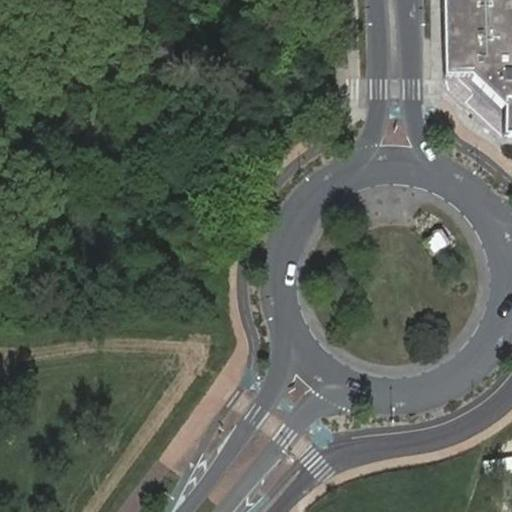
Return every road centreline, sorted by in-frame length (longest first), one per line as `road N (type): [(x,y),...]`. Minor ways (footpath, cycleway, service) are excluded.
road 1 (secondary): [(285,319),(283,364),(269,395),(185,511)]
road 2 (secondary): [(362,389),(401,393),(440,383),(472,361),(496,330),(507,292)]
road 3 (secondary): [(224,511),(301,420),(362,389)]
road 4 (tertiary): [(448,178),(413,113),(405,0)]
road 5 (tertiary): [(374,0),(377,112),(365,145),(340,176)]
road 6 (secondary): [(340,176),(292,222),(280,253),(285,319)]
